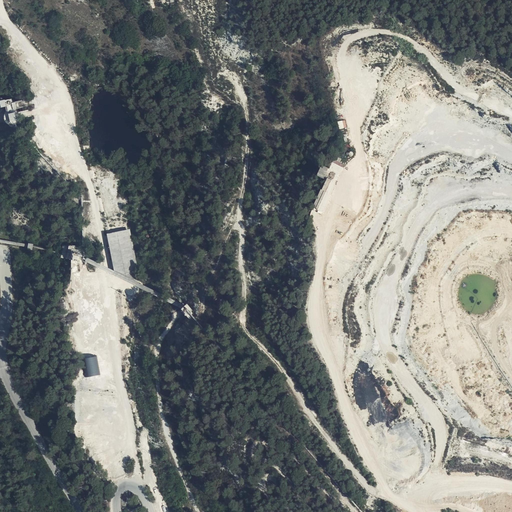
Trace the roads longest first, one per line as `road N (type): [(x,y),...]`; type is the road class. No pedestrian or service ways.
road 1 (track): [(388,494),(366,490),(275,363),(241,329),(248,117),(208,0)]
road 2 (track): [(119,483),(131,437),(89,171),(37,65),(0,18)]
road 3 (track): [(432,116),(385,152),(333,210),(313,256),(309,323),(388,494),(411,511)]
road 4 (track): [(196,511),(164,423),(157,360),(175,316),(201,326),(201,299),(244,213)]
